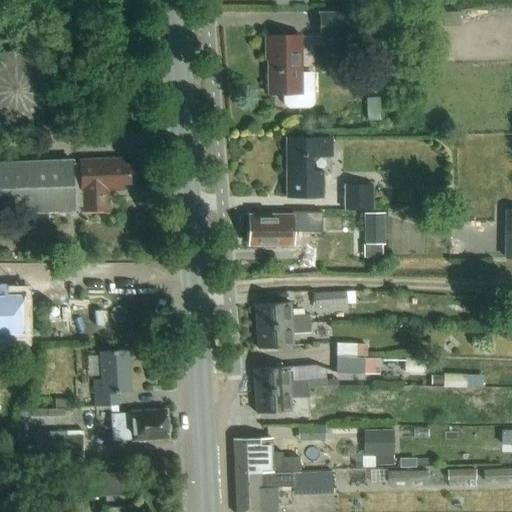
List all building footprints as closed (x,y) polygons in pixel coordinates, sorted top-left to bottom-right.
[(407,9),(379,11),(380,30),(426,28),(426,29),(437,28),(437,27),(460,27),(460,12),(408,15),(407,9)] [(360,12),(319,12),(319,37),(360,37),(360,12)] [(301,36),(266,36),(266,60),(268,60),(268,94),(283,94),(283,103),(285,107),(289,109),(309,109),(313,107),(315,103),(315,93),(301,93),(301,36)] [(33,124),(46,114),(53,98),(53,81),(46,65),(32,54),(15,50),(0,53),(0,126),(16,129),(33,124)] [(379,98),(366,98),(367,121),(380,121),(379,98)] [(333,138),(286,138),(287,198),(324,198),(324,172),(311,172),(311,157),(333,157),(333,138)] [(0,214),(74,212),(74,206),(82,206),(82,212),(109,210),(108,191),(123,190),(123,184),(130,184),(130,165),(122,165),(122,159),(80,161),(80,165),(73,165),(72,161),(0,163),(0,214)] [(374,184),(344,184),(344,211),(374,211),(374,184)] [(249,235),(247,235),(247,243),(249,243),(249,246),(293,246),(293,230),(318,230),(318,211),(292,211),(292,216),(249,216),(249,235)] [(385,213),(363,214),(363,246),(385,246),(385,213)] [(0,285),(0,345),(5,346),(5,336),(22,336),(22,295),(6,295),(6,285),(0,285)] [(355,292),(314,295),(315,307),(356,304),(355,292)] [(257,327),(310,323),(309,314),(291,315),(290,303),(256,305),(257,327)] [(310,323),(257,327),(258,350),(293,348),(292,334),(310,333),(310,323)] [(338,340),(338,370),(381,370),(381,355),(369,355),(369,340),(338,340)] [(102,380),(94,381),(96,407),(119,405),(119,393),(131,392),(128,350),(100,352),(102,380)] [(406,373),(424,373),(424,360),(406,360),(406,373)] [(255,392),(308,388),(307,379),(289,380),(288,367),(254,370),(255,392)] [(434,376),(434,385),(445,385),(445,388),(454,388),(454,374),(445,374),(445,376),(434,376)] [(307,379),(308,388),(326,387),(326,378),(307,379)] [(308,388),(255,392),(257,414),(291,412),(292,420),(310,419),(308,388)] [(133,413),(113,415),(114,441),(134,439),(134,440),(169,437),(167,411),(133,413)] [(511,430),(502,430),(502,444),(511,444),(511,430)] [(82,431),(33,432),(34,453),(45,461),(83,460),(82,431)] [(371,431),(371,456),(395,456),(395,431),(371,431)] [(233,439),(235,475),(293,473),(299,473),(298,457),(282,457),(282,453),(272,453),(272,438),(233,439)] [(426,468),(386,469),(387,482),(427,480),(426,468)] [(511,468),(483,470),(483,482),(511,481),(511,468)] [(447,479),(476,478),(475,469),(447,470),(447,479)] [(299,473),(293,473),(293,474),(293,488),(293,490),(333,488),(333,471),(299,473)] [(129,472),(83,474),(84,499),(105,498),(106,507),(102,508),(101,511),(137,511),(137,505),(126,506),(125,494),(130,494),(129,472)] [(293,474),(293,473),(235,475),(236,511),(277,511),(276,488),(293,488),(293,474)]
